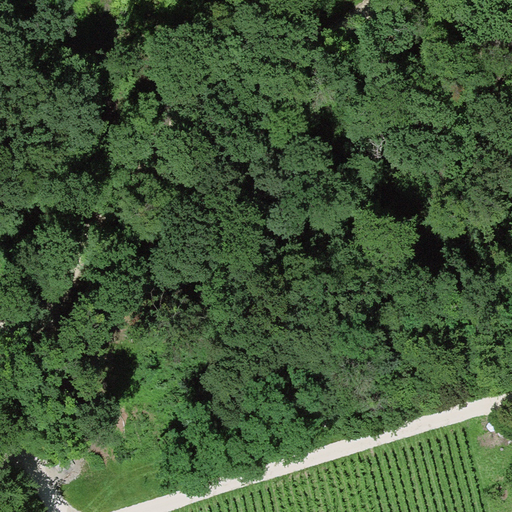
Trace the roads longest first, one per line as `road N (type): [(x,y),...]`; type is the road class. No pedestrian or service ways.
road 1 (track): [(378,0),(134,174),(35,319),(0,333)]
road 2 (track): [(127,511),(511,397)]
road 3 (track): [(59,511),(19,443),(0,371)]
